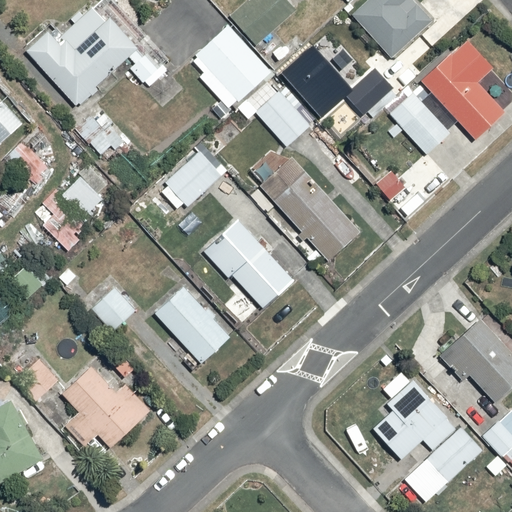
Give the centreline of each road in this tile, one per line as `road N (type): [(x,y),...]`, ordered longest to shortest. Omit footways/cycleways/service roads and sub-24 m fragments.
road 1 (residential): [(260,420),(511,183)]
road 2 (residential): [(156,511),(260,420)]
road 3 (residential): [(343,511),(260,420)]
